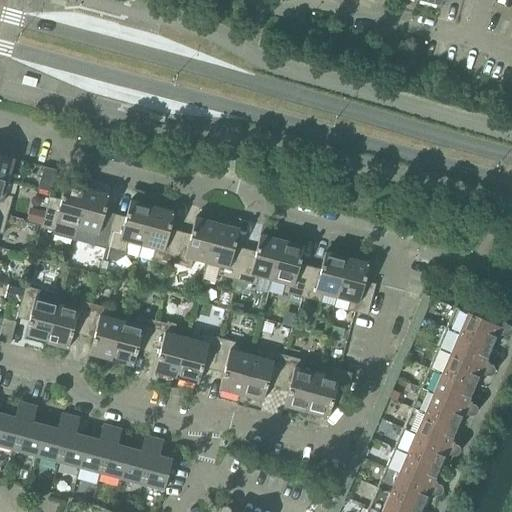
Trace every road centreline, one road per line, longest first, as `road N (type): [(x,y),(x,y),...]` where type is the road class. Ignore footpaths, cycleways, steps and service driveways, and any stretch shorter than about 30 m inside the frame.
road 1 (residential): [(202,424),(238,416),(347,436),(400,271),(396,252),(259,208),(247,190),(205,179),(182,188),(67,160),(53,139),(0,124)]
road 2 (tertiary): [(511,155),(0,12)]
road 3 (tertiary): [(0,48),(511,185)]
road 4 (residential): [(471,42),(323,0),(290,11),(257,0)]
road 5 (residential): [(202,424),(0,366)]
